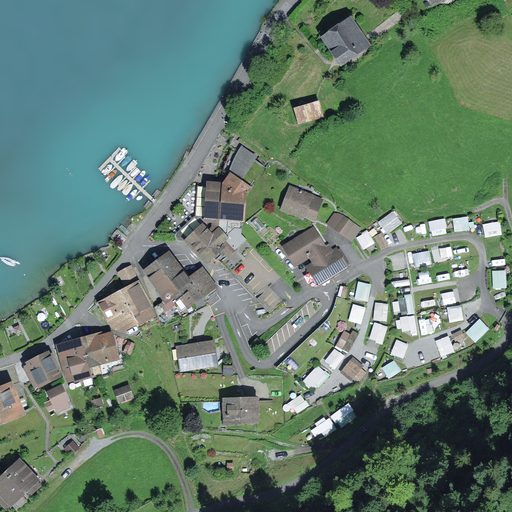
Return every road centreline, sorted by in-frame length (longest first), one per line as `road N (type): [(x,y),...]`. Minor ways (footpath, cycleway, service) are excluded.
road 1 (residential): [(291,0),(179,188),(136,244),(55,338),(0,363)]
road 2 (residential): [(511,331),(476,367),(391,405),(316,470),(202,511)]
